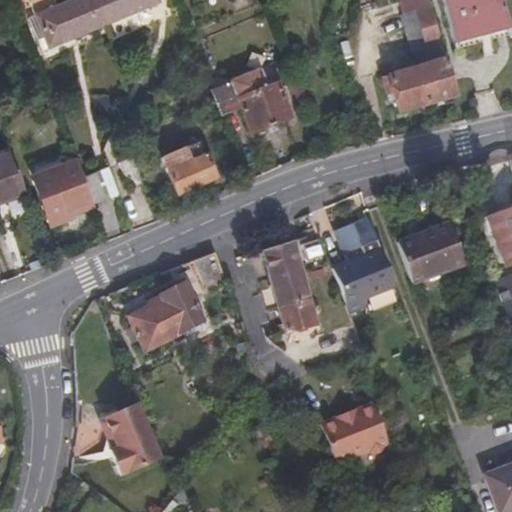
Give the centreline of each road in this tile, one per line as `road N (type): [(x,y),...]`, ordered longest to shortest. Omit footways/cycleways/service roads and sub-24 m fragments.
road 1 (residential): [(511,128),(303,179),(29,306)]
road 2 (residential): [(31,511),(47,450),(48,396),(29,306)]
